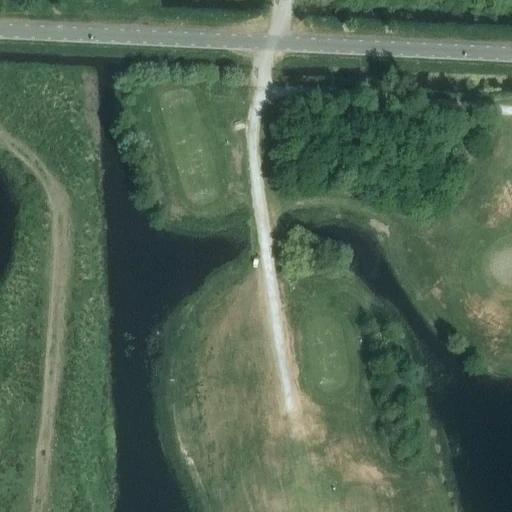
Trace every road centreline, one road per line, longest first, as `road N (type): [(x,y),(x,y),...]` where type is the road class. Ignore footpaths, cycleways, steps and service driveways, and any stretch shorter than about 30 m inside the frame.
road 1 (unclassified): [(511,56),(0,31)]
road 2 (track): [(290,410),(252,148),(261,92)]
road 3 (track): [(261,92),(511,112)]
